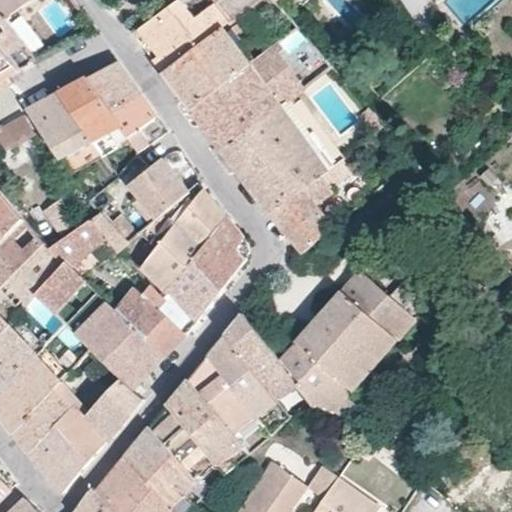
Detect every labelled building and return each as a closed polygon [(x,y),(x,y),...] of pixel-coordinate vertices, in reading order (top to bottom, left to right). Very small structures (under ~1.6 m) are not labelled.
[(31,0),(0,0),(0,8),(7,18),(31,0)] [(165,74),(260,0),(176,0),(170,5),(133,32),(165,74)] [(245,55),(293,18),(278,0),(277,1),(275,0),(260,0),(165,74),(192,110),(252,65),(252,63),(245,55)] [(7,18),(0,8),(0,44),(21,71),(39,61),(7,18)] [(0,44),(0,82),(8,77),(21,71),(0,44)] [(304,91),(271,48),(252,63),(252,65),(192,110),(224,151),(302,92),(304,91)] [(142,94),(119,62),(87,78),(113,114),(142,94)] [(113,114),(87,78),(61,92),(102,153),(130,138),(123,127),(113,114)] [(102,153),(61,92),(30,109),(28,111),(71,174),(105,156),(102,153)] [(271,214),(330,171),(308,142),(323,131),(300,101),(306,97),(302,92),(224,151),(271,214)] [(142,94),(113,114),(123,127),(130,138),(140,153),(170,132),(142,94)] [(385,124),(371,109),(371,108),(360,118),(375,134),(385,124)] [(0,136),(6,149),(37,135),(25,111),(0,123),(0,136)] [(344,161),(323,131),(308,142),(330,171),(344,161)] [(192,192),(164,158),(153,168),(130,186),(141,198),(158,219),(192,192)] [(336,228),(316,206),(334,193),(329,187),(335,182),(337,183),(353,171),(345,160),(344,161),(330,171),(271,214),(305,253),(336,228)] [(192,265),(229,218),(201,184),(192,192),(158,219),(151,225),(140,233),(158,248),(142,267),(169,293),(192,265)] [(0,243),(25,218),(0,190),(0,243)] [(158,219),(141,198),(134,205),(151,225),(158,219)] [(140,234),(122,214),(112,223),(102,213),(100,214),(91,221),(108,239),(118,250),(119,250),(120,251),(140,234)] [(0,290),(46,244),(25,218),(0,243),(0,290)] [(223,290),(247,260),(249,254),(249,248),(247,241),(243,234),(229,218),(192,265),(223,290)] [(108,239),(91,221),(50,249),(65,265),(68,262),(74,269),(97,248),(108,239)] [(118,250),(108,239),(97,248),(107,260),(118,250)] [(0,338),(11,325),(38,296),(65,265),(50,249),(46,244),(0,290),(0,338)] [(75,294),(87,282),(74,269),(68,262),(65,265),(38,296),(57,315),(69,302),(75,294)] [(200,320),(223,290),(192,265),(169,293),(166,297),(153,285),(145,293),(122,316),(165,358),(200,320)] [(282,362),(281,363),(299,386),(315,407),(336,412),(418,320),(430,306),(403,283),(391,296),(362,271),(282,362)] [(109,303),(87,282),(75,294),(87,305),(80,312),(69,302),(57,315),(66,324),(78,336),(109,303)] [(122,316),(145,293),(139,287),(116,310),(122,316)] [(116,310),(109,303),(78,336),(92,349),(122,379),(109,393),(133,415),(145,400),(135,390),(165,358),(122,316),(116,310)] [(282,362),(245,313),(227,335),(278,401),(299,386),(281,363),(282,362)] [(0,395),(38,354),(11,325),(0,338),(0,395)] [(278,401),(227,335),(210,356),(255,417),(278,401)] [(56,389),(64,381),(38,354),(0,395),(0,413),(15,433),(56,389)] [(255,417),(210,356),(190,380),(236,436),(257,420),(255,417)] [(246,448),(236,436),(190,380),(169,407),(218,466),(246,448)] [(110,440),(88,416),(92,411),(64,381),(56,389),(74,409),(31,453),(62,493),(63,493),(64,493),(65,493),(110,440)] [(31,453),(74,409),(56,389),(15,433),(31,453)] [(111,442),(133,415),(109,393),(92,411),(88,416),(110,440),(111,442)] [(218,466),(169,407),(152,428),(200,482),(218,466)] [(200,482),(152,428),(127,458),(172,509),(186,495),(200,482)] [(367,461),(379,445),(368,436),(356,453),(367,461)] [(174,511),(172,509),(127,458),(99,493),(115,511),(174,511)] [(295,511),(293,511),(309,488),(310,487),(309,486),(274,462),(238,511),(295,511)] [(339,478),(322,467),(309,486),(310,487),(309,488),(324,498),(339,478)] [(418,491),(425,481),(410,469),(402,479),(418,491)] [(0,501),(12,489),(0,476),(0,501)] [(378,511),(381,508),(339,478),(324,498),(315,511),(378,511)] [(115,511),(99,493),(93,488),(75,511),(74,511),(115,511)] [(187,511),(196,505),(186,495),(172,509),(174,511),(187,511)] [(40,511),(27,498),(13,511),(40,511)]
